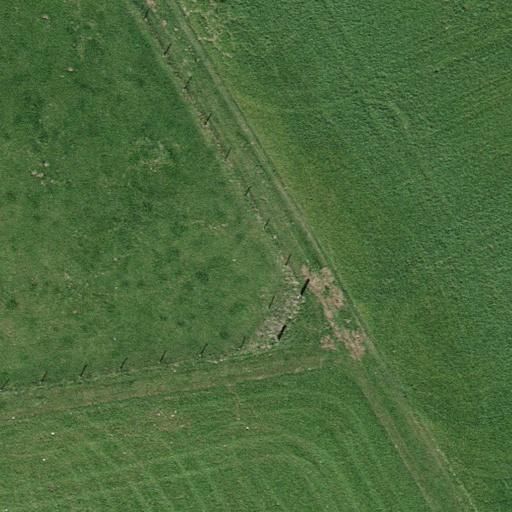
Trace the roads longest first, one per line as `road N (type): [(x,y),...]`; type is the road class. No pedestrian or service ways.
road 1 (track): [(135,0),(349,362)]
road 2 (track): [(0,395),(72,382),(349,362)]
road 3 (track): [(349,362),(438,511)]
